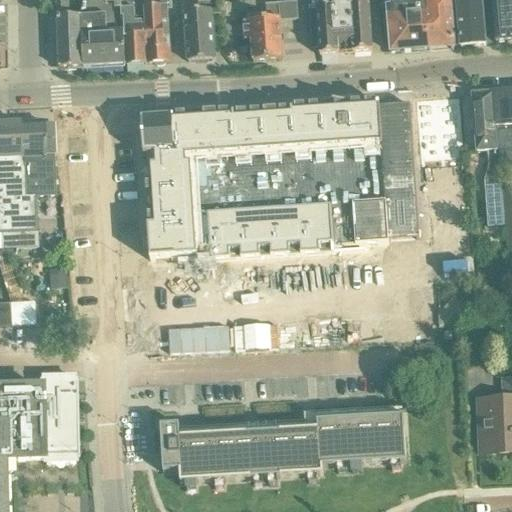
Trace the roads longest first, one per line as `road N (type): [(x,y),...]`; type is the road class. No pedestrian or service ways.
road 1 (residential): [(118,511),(97,95)]
road 2 (tertiary): [(511,65),(97,95)]
